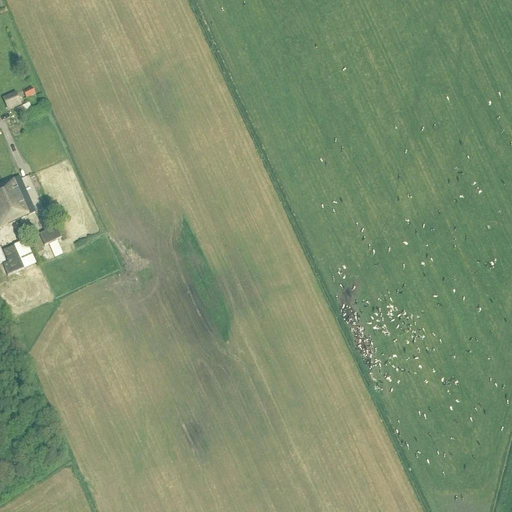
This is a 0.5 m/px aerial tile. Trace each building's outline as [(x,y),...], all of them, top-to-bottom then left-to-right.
[(0,93),(7,110),(18,106),(16,100),(25,97),(0,35),(0,93)] [(33,90),(24,94),(26,100),(35,96),(33,90)] [(4,188),(19,221),(35,214),(20,180),(4,188)] [(9,226),(19,221),(4,188),(0,189),(0,224),(1,227),(8,224),(9,226)] [(45,220),(51,218),(54,217),(50,208),(42,212),(45,220)] [(45,234),(40,237),(45,248),(61,240),(51,218),(40,223),(45,234)] [(8,264),(3,266),(8,277),(25,270),(14,247),(3,252),(8,264)] [(24,264),(33,260),(29,251),(20,255),(24,264)]
